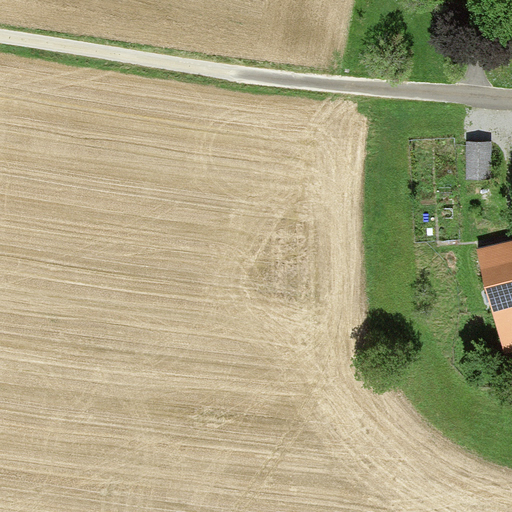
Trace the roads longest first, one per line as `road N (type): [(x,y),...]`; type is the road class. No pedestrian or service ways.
road 1 (unclassified): [(198,68),(374,93),(511,98)]
road 2 (track): [(0,35),(198,68)]
